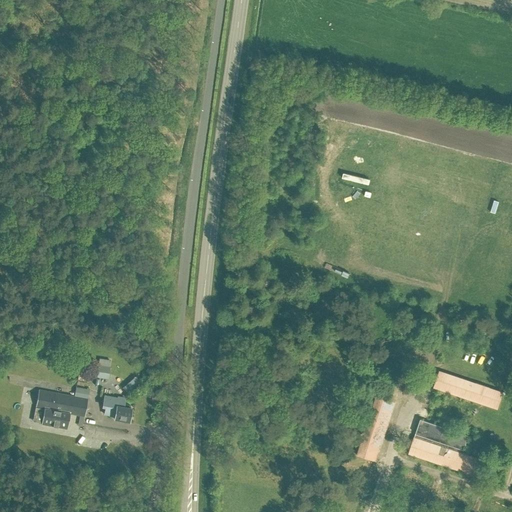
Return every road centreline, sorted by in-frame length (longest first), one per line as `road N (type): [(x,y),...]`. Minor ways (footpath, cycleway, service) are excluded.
road 1 (unclassified): [(155,511),(219,0)]
road 2 (secondary): [(190,511),(202,311),(241,0)]
road 3 (track): [(511,498),(393,458)]
